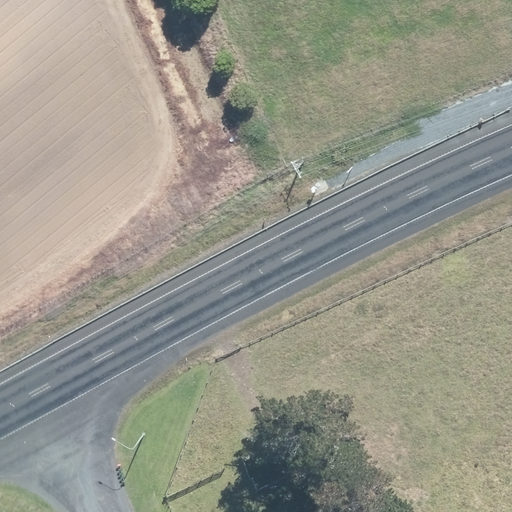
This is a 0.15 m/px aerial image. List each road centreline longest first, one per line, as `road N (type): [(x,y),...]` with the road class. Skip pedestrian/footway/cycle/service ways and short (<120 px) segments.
road 1 (secondary): [(511,152),(418,191),(43,387)]
road 2 (unclassified): [(43,387),(100,511)]
